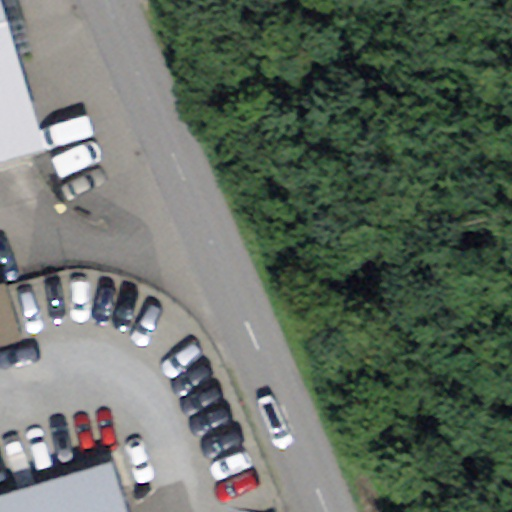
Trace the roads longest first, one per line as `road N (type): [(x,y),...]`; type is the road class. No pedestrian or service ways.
road 1 (tertiary): [(284,511),(147,194),(81,0)]
road 2 (unknown): [(89,511),(0,270)]
